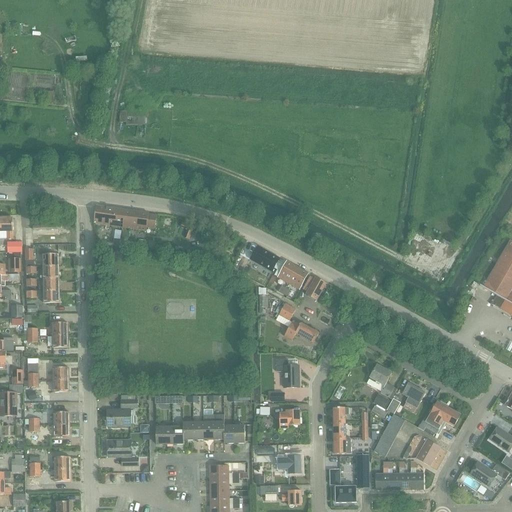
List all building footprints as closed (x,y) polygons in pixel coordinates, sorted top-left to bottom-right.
[(52,103),(54,92),(46,91),(45,102),(52,103)] [(120,111),(120,122),(126,122),(126,125),(145,125),(145,112),(120,111)] [(122,228),(124,210),(96,206),(93,223),(111,226),(111,228),(113,229),(114,227),(122,228)] [(124,210),(122,228),(146,232),(147,228),(155,229),(157,216),(148,215),(149,214),(124,210)] [(13,232),(13,218),(0,218),(0,232),(7,232),(7,240),(13,240),(13,232)] [(511,242),(511,241),(484,288),(480,286),(497,296),(492,305),(491,304),(491,305),(511,313),(511,242)] [(22,242),(7,243),(8,253),(22,253),(22,242)] [(258,247),(251,260),(272,272),(274,269),(277,271),(274,276),(277,277),(284,265),(278,261),(280,259),(258,247)] [(33,250),(25,250),(25,261),(34,261),(33,250)] [(43,255),(43,267),(59,267),(59,255),(43,255)] [(9,273),(21,273),(21,261),(10,260),(9,273)] [(277,277),(277,278),(288,284),(297,268),(286,262),(284,265),(277,277)] [(0,286),(1,287),(5,287),(5,282),(19,282),(19,275),(6,275),(6,265),(0,265),(0,286)] [(59,279),(59,267),(43,267),(43,280),(59,279)] [(297,268),(288,284),(300,291),(309,274),(297,268)] [(325,284),(315,278),(305,296),(316,302),(325,284)] [(59,292),(59,279),(43,280),(44,292),(59,292)] [(1,291),(1,287),(0,286),(0,297),(5,297),(5,300),(11,300),(11,291),(1,291)] [(59,304),(59,292),(44,292),(44,304),(59,304)] [(289,322),(295,311),(285,305),(283,308),(279,314),(278,316),(289,322)] [(22,319),(22,306),(12,306),(12,319),(22,319)] [(52,324),(52,336),(68,336),(68,324),(52,324)] [(313,344),(319,333),(317,333),(318,331),(313,329),(312,330),(301,324),(299,327),(294,324),(289,333),(286,338),(291,341),(295,334),(313,344)] [(27,330),(28,344),(39,343),(38,329),(27,330)] [(68,348),(68,336),(52,336),(53,348),(68,348)] [(4,341),(0,340),(0,352),(3,352),(6,352),(13,352),(13,338),(4,339),(4,341)] [(179,341),(132,341),(133,354),(131,354),(131,360),(132,360),(133,373),(179,372),(180,360),(181,360),(181,354),(179,354),(179,341)] [(3,352),(0,352),(0,368),(5,369),(5,366),(12,365),(12,357),(6,357),(6,352),(3,352)] [(38,374),(38,359),(28,359),(28,381),(24,381),(24,388),(39,388),(39,374),(38,374)] [(275,366),(276,366),(276,372),(283,372),(283,388),(299,387),(298,366),(287,366),(287,359),(275,359),(275,366)] [(389,399),(394,389),(386,384),(391,374),(376,366),(369,378),(385,387),(380,394),(389,399)] [(53,368),(53,381),(69,380),(69,368),(53,368)] [(13,384),(23,384),(23,371),(13,371),(13,384)] [(41,385),(49,386),(51,374),(42,373),(41,385)] [(69,393),(69,380),(53,381),(54,393),(69,393)] [(406,388),(402,395),(408,399),(406,403),(417,409),(419,405),(426,393),(417,388),(409,383),(406,388)] [(0,415),(2,415),(2,417),(17,416),(17,394),(24,394),(23,385),(11,385),(11,394),(1,394),(2,406),(0,406),(0,415)] [(35,390),(28,393),(30,400),(38,398),(35,390)] [(271,394),(271,402),(284,402),(284,394),(271,394)] [(373,404),(384,409),(389,400),(378,395),(373,404)] [(393,399),(387,411),(394,415),(401,404),(393,399)] [(436,399),(428,413),(444,423),(451,427),(458,414),(448,408),(449,406),(436,399)] [(131,409),(138,409),(138,401),(122,402),(122,411),(108,411),(108,427),(131,427),(131,409)] [(387,415),(387,414),(375,407),(372,413),(385,419),(390,422),(391,420),(392,418),(387,415)] [(270,416),(270,408),(260,408),(260,416),(270,416)] [(334,424),(346,424),(345,416),(349,416),(349,409),(333,409),(334,424)] [(300,411),(287,411),(287,413),(280,413),(280,429),(288,429),(288,426),(300,426),(300,411)] [(54,413),(54,426),(70,425),(70,413),(54,413)] [(420,426),(418,429),(433,437),(435,434),(436,435),(443,423),(444,423),(428,413),(420,426)] [(394,415),(393,418),(392,418),(391,420),(402,427),(405,422),(394,415)] [(224,416),(213,417),(213,423),(214,423),(214,441),(224,440),(224,422),(224,416)] [(214,423),(213,423),(213,417),(204,417),(204,423),(204,441),(214,441),(214,423)] [(29,419),(29,420),(25,420),(25,425),(29,425),(29,433),(40,432),(40,419),(29,419)] [(388,426),(399,432),(402,427),(391,420),(390,422),(388,426)] [(224,444),(235,444),(235,426),(225,426),(225,422),(224,422),(224,440),(224,444)] [(194,423),(183,423),(183,427),(184,441),(194,441),(194,423)] [(204,423),(194,423),(194,441),(204,441),(204,423)] [(346,424),(334,424),(334,439),(346,439),(346,424)] [(70,438),(70,425),(54,426),(55,438),(70,438)] [(245,426),(235,426),(235,444),(246,444),(245,426)] [(385,431),(396,437),(399,432),(388,426),(385,431)] [(163,446),(174,445),(173,427),(163,428),(163,445),(163,446)] [(174,445),(184,445),(184,441),(183,427),(173,427),(174,445)] [(490,440),(508,453),(511,447),(511,436),(511,438),(498,429),(490,440)] [(383,436),(393,442),(396,437),(385,431),(383,436)] [(380,441),(390,447),(393,442),(383,436),(380,441)] [(346,439),(334,439),(334,455),(346,455),(346,454),(351,454),(351,439),(346,439)] [(123,468),(139,467),(138,459),(131,459),(131,441),(108,442),(109,458),(122,458),(123,468)] [(390,447),(380,441),(374,452),(384,458),(390,447)] [(436,452),(439,447),(428,441),(417,460),(430,467),(438,453),(436,452)] [(411,447),(409,447),(403,457),(407,459),(412,449),(411,447)] [(369,455),(357,456),(357,473),(370,472),(369,455)] [(15,460),(11,460),(12,473),(25,473),(25,459),(22,460),(22,456),(15,456),(15,460)] [(511,460),(506,456),(502,463),(511,470),(511,460)] [(30,464),(30,478),(41,477),(41,464),(40,464),(40,457),(30,457),(30,464)] [(289,459),(270,459),(271,470),(289,470),(289,474),(301,474),(301,457),(289,457),(289,459)] [(55,458),(55,471),(71,470),(71,458),(55,458)] [(478,463),(470,475),(489,487),(496,476),(505,481),(509,474),(496,465),(492,472),(478,463)] [(230,466),(211,466),(211,480),(230,479),(233,479),(233,474),(230,474),(230,466)] [(71,483),(71,470),(55,471),(55,483),(71,483)] [(340,471),(330,471),(330,486),(336,485),(336,488),(336,504),(356,503),(356,487),(340,488),(340,485),(340,471)] [(0,472),(0,483),(5,484),(5,479),(11,479),(11,472),(4,472),(4,473),(0,472)] [(376,475),(376,491),(388,491),(388,475),(376,475)] [(400,475),(388,475),(388,491),(400,491),(400,475)] [(411,475),(400,475),(400,491),(412,491),(411,475)] [(423,475),(411,475),(412,491),(423,491),(423,475)] [(264,476),(256,477),(256,485),(264,485),(264,476)] [(230,479),(211,480),(211,491),(230,492),(230,484),(233,484),(233,479),(230,479)] [(5,489),(5,484),(0,483),(0,495),(5,495),(5,496),(11,495),(11,489),(5,489)] [(278,487),(260,487),(260,496),(278,495),(278,487)] [(488,490),(484,496),(491,500),(495,495),(488,490)] [(230,492),(211,491),(211,504),(230,504),(234,504),(234,499),(230,499),(230,492)] [(295,507),(302,506),(302,492),(289,492),(289,496),(282,496),(282,502),(289,502),(289,507),(291,509),(293,509),(295,507)] [(13,495),(14,508),(26,507),(25,495),(13,495)] [(57,503),(57,511),(71,511),(71,503),(57,503)]
